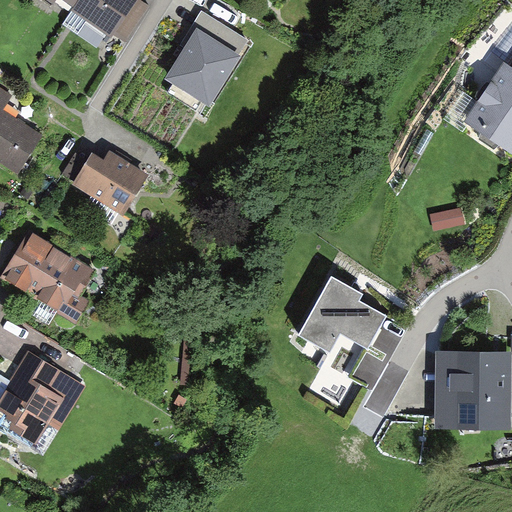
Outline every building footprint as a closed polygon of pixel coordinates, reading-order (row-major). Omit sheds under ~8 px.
[(138,0),(77,0),(74,5),(71,9),(113,37),(138,0)] [(251,39),(203,9),(180,45),(184,47),(166,76),(211,104),(251,39)] [(506,60),(464,120),(511,152),(511,62),(511,64),(506,60)] [(14,95),(0,85),(0,161),(18,173),(43,134),(4,109),(14,95)] [(104,158),(93,151),(72,183),(124,215),(150,172),(110,148),(104,158)] [(462,207),(431,214),(435,231),(466,224),(462,207)] [(30,228),(1,277),(77,322),(90,300),(81,295),(96,270),(54,244),(55,243),(30,228)] [(364,292),(333,274),(299,332),(332,351),(342,334),(369,350),(390,314),(361,297),(364,292)] [(511,349),(437,349),(436,428),(511,428),(511,349)] [(58,370),(29,353),(0,401),(0,429),(31,448),(35,442),(37,443),(65,397),(48,387),(58,370)] [(85,386),(58,370),(48,387),(65,397),(37,443),(35,442),(31,448),(43,455),(85,386)] [(60,511),(69,511),(73,507),(60,498),(53,507),(60,511)]
